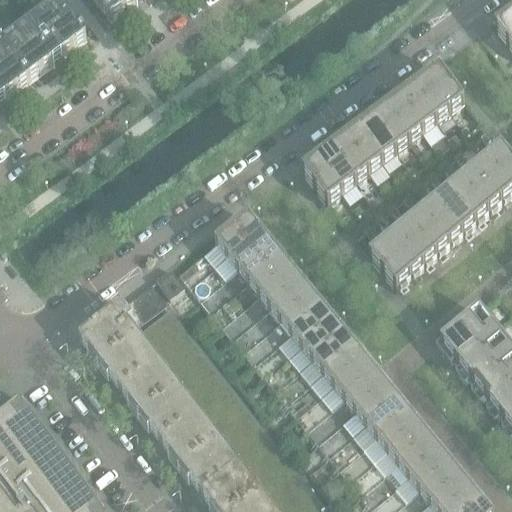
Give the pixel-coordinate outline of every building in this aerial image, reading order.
[(145,2),(146,0),(91,0),(106,20),(105,20),(109,24),(110,24),(111,26),(135,8),(136,8),(136,9),(145,2)] [(62,63),(86,45),(85,42),(86,42),(82,37),(81,38),(60,10),(57,13),(58,14),(48,22),(17,45),(7,52),(6,50),(3,52),(29,87),(53,70),(54,70),(58,67),(62,64),(62,63)] [(511,29),(508,24),(495,35),(511,57),(511,29)] [(6,105),(29,87),(3,52),(0,54),(2,57),(0,57),(0,110),(1,109),(6,106),(5,105),(6,105)] [(465,110),(439,76),(425,87),(450,121),(465,110)] [(450,121),(425,87),(411,97),(437,131),(450,121)] [(437,131),(411,97),(398,107),(423,141),(437,131)] [(423,141),(398,107),(384,117),(410,151),(423,141)] [(410,151),(384,117),(371,127),(396,161),(410,151)] [(396,161),(371,127),(357,137),(383,171),(396,161)] [(471,139),(466,132),(461,136),(466,143),(471,139)] [(383,171),(357,137),(344,147),(369,181),(383,171)] [(491,145),(485,138),(480,142),(486,149),(491,145)] [(458,149),(452,142),(448,146),(453,153),(458,149)] [(369,181),(344,147),(330,157),(356,191),(369,181)] [(478,155),(473,148),(468,152),(474,159),(478,155)] [(444,159),(439,152),(434,156),(440,163),(444,159)] [(511,167),(502,155),(487,167),(511,196),(511,167)] [(356,191),(330,157),(317,167),(342,201),(356,191)] [(465,166),(460,159),(455,163),(461,170),(465,166)] [(431,169),(426,162),(421,166),(426,173),(431,169)] [(342,201),(317,167),(302,178),(328,212),(342,201)] [(511,201),(511,196),(487,167),(474,177),(501,210),(511,201)] [(452,177),(447,170),(442,174),(448,180),(452,177)] [(417,179),(412,172),(407,176),(413,183),(417,179)] [(474,177),(461,188),(488,221),(501,210),(474,177)] [(439,187),(434,180),(429,184),(435,191),(439,187)] [(404,190),(399,182),(394,186),(399,193),(404,190)] [(488,221),(461,188),(448,198),(475,231),(488,221)] [(426,198),(421,191),(416,195),(422,202),(426,198)] [(390,200),(385,192),(380,196),(386,203),(390,200)] [(475,231),(448,198),(435,209),(462,242),(475,231)] [(377,210),(372,202),(367,206),(372,213),(377,210)] [(413,209),(408,202),(403,205),(409,212),(413,209)] [(462,242),(435,209),(422,220),(449,253),(462,242)] [(364,220),(358,212),(353,216),(359,223),(364,220)] [(400,219),(395,212),(390,216),(396,223),(400,219)] [(449,253),(422,220),(409,230),(436,263),(449,253)] [(351,229),(346,222),(341,225),(346,232),(351,229)] [(387,230),(382,223),(377,227),(383,234),(387,230)] [(227,266),(260,239),(248,224),(215,251),(216,252),(227,266)] [(436,263),(409,230),(396,241),(423,274),(436,263)] [(374,241),(369,234),(364,237),(370,244),(374,241)] [(238,279),(271,252),(260,239),(227,266),(238,279)] [(423,274),(396,241),(383,252),(410,285),(423,274)] [(344,409),(333,396),(323,383),(312,370),(301,357),(291,344),(280,331),(269,318),(259,305),(248,292),(238,279),(227,266),(216,252),(179,282),(297,426),(367,511),(428,511),(418,500),(408,487),(397,474),(387,461),(376,448),(365,435),(355,422),(344,409)] [(248,292),(281,265),(271,252),(238,279),(248,292)] [(410,285),(383,252),(369,263),(396,296),(410,285)] [(259,305),(292,278),(281,265),(248,292),(259,305)] [(185,295),(176,284),(171,276),(156,287),(170,306),(185,295)] [(269,318),(302,291),(292,278),(259,305),(269,318)] [(167,311),(151,291),(143,297),(158,318),(167,311)] [(280,331),(313,304),(302,291),(269,318),(280,331)] [(158,318),(143,297),(132,305),(148,325),(158,318)] [(291,344),(324,317),(313,304),(280,331),(291,344)] [(148,325),(132,305),(122,312),(133,325),(132,326),(138,333),(148,325)] [(251,420),(211,368),(191,342),(171,316),(139,342),(129,328),(132,326),(122,312),(120,309),(119,310),(110,316),(109,317),(112,320),(90,337),(82,344),(80,345),(91,360),(120,397),(141,424),(181,475),(201,501),(239,471),(272,446),(251,420)] [(301,357),(334,330),(324,317),(291,344),(301,357)] [(496,337),(479,317),(460,333),(476,353),(496,337)] [(312,370),(345,343),(334,330),(301,357),(312,370)] [(476,353),(460,333),(440,349),(457,369),(476,353)] [(511,356),(496,337),(476,353),(491,372),(511,356)] [(323,383),(356,356),(345,343),(312,370),(323,383)] [(491,372),(476,353),(457,369),(472,388),(491,372)] [(333,396),(366,369),(356,356),(323,383),(333,396)] [(511,385),(511,357),(511,356),(491,372),(506,390),(511,385)] [(344,409),(377,382),(366,369),(333,396),(344,409)] [(506,390),(491,372),(472,388),(487,406),(506,390)] [(355,422),(388,395),(377,382),(344,409),(355,422)] [(511,416),(511,397),(506,390),(487,406),(502,425),(511,416)] [(365,435),(398,408),(388,395),(355,422),(365,435)] [(0,418),(0,511),(101,511),(97,506),(20,403),(0,418)] [(376,448),(409,421),(398,408),(365,435),(376,448)] [(511,416),(502,425),(511,436),(511,416)] [(387,461),(420,434),(409,421),(376,448),(387,461)] [(299,446),(289,433),(281,440),(291,452),(299,446)] [(397,474),(430,447),(420,434),(387,461),(397,474)] [(324,511),(292,471),(272,446),(239,471),(201,501),(209,511),(324,511)] [(408,487),(441,460),(430,447),(397,474),(408,487)] [(418,500),(451,473),(441,460),(408,487),(418,500)] [(428,511),(429,511),(462,486),(451,473),(418,500),(428,511)] [(456,511),(473,499),(462,486),(429,511),(456,511)] [(482,511),(483,511),(473,499),(456,511),(482,511)]
